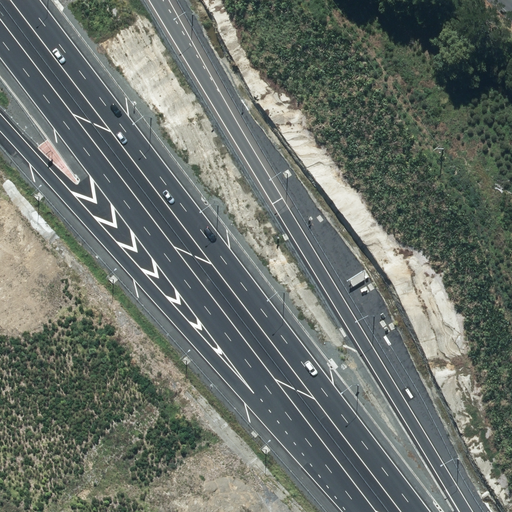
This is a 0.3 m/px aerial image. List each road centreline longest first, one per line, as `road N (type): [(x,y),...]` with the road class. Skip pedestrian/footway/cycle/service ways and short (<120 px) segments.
road 1 (motorway): [(25,0),(415,511)]
road 2 (motorway): [(160,0),(468,511)]
road 3 (motorway): [(333,474),(0,35)]
road 4 (motorway): [(333,474),(242,388),(0,122)]
